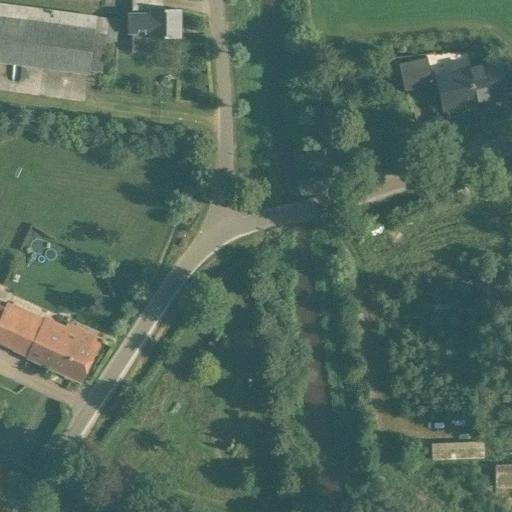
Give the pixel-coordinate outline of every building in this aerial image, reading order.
[(0,62),(20,65),(28,8),(0,4),(0,62)] [(128,15),(128,30),(132,30),(132,50),(155,50),(155,38),(179,39),(179,10),(155,9),(155,5),(132,5),(132,15),(128,15)] [(106,36),(108,19),(108,18),(28,8),(20,65),(88,74),(88,71),(101,73),(105,40),(106,36)] [(119,20),(108,19),(106,36),(105,40),(116,42),(119,20)] [(435,87),(428,59),(399,66),(406,93),(435,87)] [(506,95),(504,86),(499,64),(436,77),(444,109),(445,109),(444,105),(460,102),(460,105),(506,95)] [(352,98),(356,115),(380,110),(376,92),(352,98)] [(0,343),(82,381),(101,339),(68,324),(65,329),(7,302),(0,317),(0,343)] [(483,441),(433,442),(433,457),(484,456),(483,441)] [(511,464),(494,465),(495,489),(511,488),(511,464)]
